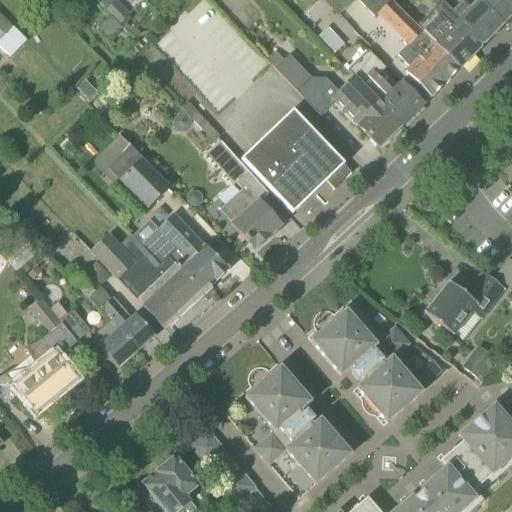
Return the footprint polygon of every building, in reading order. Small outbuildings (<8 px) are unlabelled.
[(115,2),(113,0),(94,0),(105,11),(115,2)] [(418,29),(391,2),(391,3),(388,0),(357,0),(377,19),(379,16),(381,18),(381,17),(410,46),(397,58),(410,71),(406,75),(429,100),(460,70),(427,37),(418,29)] [(475,0),(468,8),(459,0),(447,0),(441,6),(483,46),(503,25),(478,0),(477,0),(475,0)] [(511,0),(477,0),(478,0),(503,25),(511,15),(511,0)] [(115,2),(106,11),(120,25),(129,16),(115,2)] [(483,46),(441,6),(418,29),(427,37),(460,70),(483,46)] [(0,38),(11,27),(0,15),(0,38)] [(110,18),(96,31),(109,43),(122,30),(110,18)] [(11,27),(0,38),(0,49),(9,59),(26,42),(11,27)] [(335,36),(325,45),(334,55),(344,46),(335,36)] [(398,87),(388,76),(384,72),(386,70),(368,51),(347,71),(354,79),(401,128),(402,127),(423,107),(402,83),(398,87)] [(296,93),(310,80),(288,56),(274,70),(296,93)] [(357,127),(379,149),(401,128),(354,79),(344,88),(338,94),(332,88),(321,98),(330,108),(335,103),(358,127),(357,127)] [(99,99),(92,105),(101,116),(108,110),(99,99)] [(350,174),(292,114),(241,162),(292,214),(324,184),(332,192),(350,174)] [(178,115),(172,120),(173,128),(177,133),(185,133),(190,128),(191,120),(186,116),(186,115),(178,115)] [(220,143),(206,155),(233,186),(235,185),(241,192),(244,195),(226,210),(226,211),(235,222),(232,224),(231,226),(248,244),(249,243),(255,250),(270,236),(268,233),(277,224),(259,204),(260,203),(268,196),(247,174),(220,143)] [(147,210),(170,189),(130,147),(108,169),(147,210)] [(187,197),(186,203),(190,208),(198,208),(202,204),(202,198),(199,194),(192,193),(187,197)] [(175,217),(155,236),(206,291),(227,271),(204,247),(203,248),(175,217)] [(91,252),(164,331),(206,291),(155,236),(145,225),(145,227),(141,227),(120,247),(109,235),(91,252)] [(511,290),(511,262),(509,260),(497,274),(495,277),(511,290)] [(85,274),(74,286),(88,300),(88,299),(111,321),(138,352),(154,338),(135,316),(129,321),(125,317),(127,316),(112,299),(111,300),(85,274)] [(480,321),(504,290),(485,275),(466,299),(447,286),(425,314),(423,315),(451,338),(471,313),(480,321)] [(76,382),(56,358),(75,343),(59,322),(60,321),(42,301),(29,312),(50,336),(23,350),(29,357),(8,375),(18,386),(15,388),(37,413),(56,399),(63,393),(62,392),(74,382),(76,382)] [(72,311),(60,321),(59,322),(75,343),(89,332),(72,311)] [(345,312),(310,342),(340,377),(352,367),(355,371),(351,374),(357,382),(361,378),(364,382),(356,389),(366,402),(371,398),(380,408),(375,412),(386,424),(421,394),(392,359),(408,345),(394,329),(375,346),(345,312)] [(111,321),(91,338),(118,369),(138,352),(111,321)] [(496,361),(479,348),(465,366),(482,379),(496,361)] [(434,366),(417,380),(423,388),(441,374),(434,366)] [(285,452),(315,486),(350,456),(339,443),(335,447),(325,437),(330,433),(319,421),(311,428),(308,424),(312,421),(305,414),(302,417),(298,413),(310,403),(280,368),(244,398),(274,433),(255,450),(269,466),(285,452)] [(470,495),(511,458),(511,426),(495,407),(476,421),(458,437),(463,443),(440,462),(445,468),(422,488),(428,495),(425,498),(421,494),(414,501),(417,505),(414,508),(408,501),(394,511),(377,511),(366,499),(351,511),(462,511),(475,501),(470,495)] [(196,456),(216,440),(208,431),(189,447),(196,456)] [(205,466),(223,451),(224,450),(216,440),(196,456),(204,466),(205,466)] [(210,473),(212,476),(231,460),(223,451),(205,466),(210,473)] [(199,487),(174,458),(172,459),(166,458),(161,462),(161,469),(141,485),(164,511),(196,511),(185,498),(199,487)] [(212,476),(220,485),(239,470),(231,460),(212,476)] [(204,479),(210,473),(205,466),(204,466),(198,470),(204,479)] [(220,485),(228,495),(247,479),(239,469),(239,470),(220,485)] [(228,495),(236,505),(255,489),(256,489),(247,479),(228,495)] [(236,505),(242,511),(246,511),(263,499),(255,489),(236,505)] [(246,511),(265,511),(270,508),(263,499),(246,511)]
